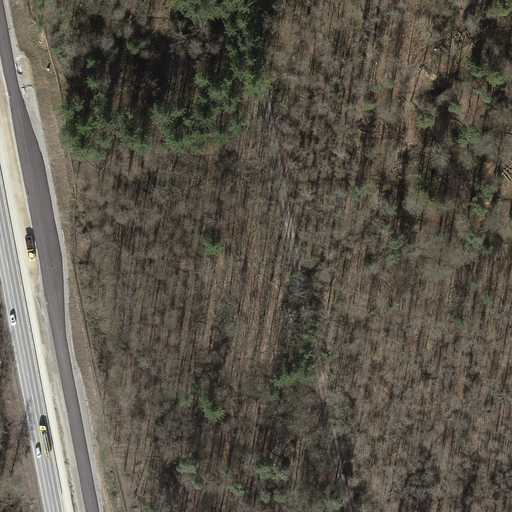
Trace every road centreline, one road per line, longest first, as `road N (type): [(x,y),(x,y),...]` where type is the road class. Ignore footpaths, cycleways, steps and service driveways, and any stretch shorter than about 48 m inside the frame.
road 1 (track): [(259,0),(261,56),(347,511)]
road 2 (primary): [(55,511),(0,219)]
